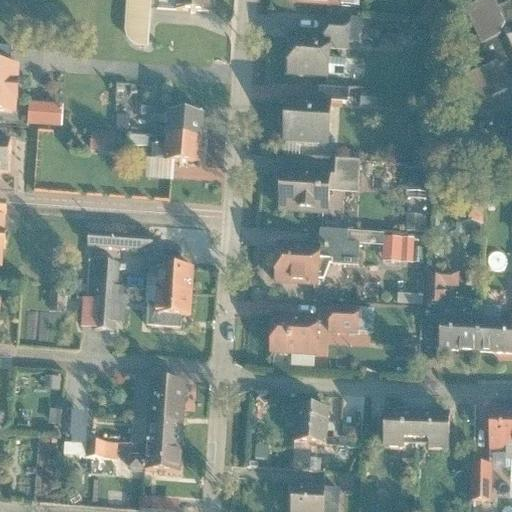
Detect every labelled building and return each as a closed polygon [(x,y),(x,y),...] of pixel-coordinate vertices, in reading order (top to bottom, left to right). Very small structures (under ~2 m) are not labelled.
[(150,50),(154,0),(130,0),(128,34),(130,41),(141,50),(150,50)] [(216,14),(216,0),(179,0),(179,12),(216,14)] [(292,0),(292,8),(361,11),(361,0),(292,0)] [(445,14),(445,0),(435,0),(435,14),(445,14)] [(511,4),(499,11),(494,0),(493,0),(465,12),(478,40),(465,46),(479,76),(466,82),(478,108),(510,93),(499,69),(511,63),(511,64),(511,4)] [(324,38),(290,36),(287,80),(329,83),(330,79),(345,80),(346,63),(331,62),(331,53),(350,54),(351,18),(326,17),(324,38)] [(434,50),(441,38),(430,32),(424,43),(434,50)] [(26,68),(0,65),(0,113),(23,115),(26,68)] [(318,103),(286,102),(283,147),(329,150),(332,104),(349,105),(350,92),(319,90),(318,103)] [(34,104),(32,126),(66,130),(68,107),(34,104)] [(171,115),(170,139),(207,141),(208,117),(171,115)] [(119,151),(118,134),(95,134),(95,152),(119,151)] [(205,166),(207,141),(170,139),(169,149),(155,148),(154,163),(170,165),(205,166)] [(0,174),(12,175),(14,142),(0,141),(0,174)] [(360,165),(336,164),(334,196),(358,198),(360,165)] [(331,174),(282,171),(278,216),(328,220),(331,174)] [(9,205),(0,204),(0,217),(8,218),(9,205)] [(0,270),(5,271),(9,221),(0,219),(0,270)] [(319,249),(277,246),(274,289),(319,292),(321,264),(333,265),(332,270),(359,271),(360,249),(348,248),(349,236),(320,234),(319,249)] [(157,240),(91,236),(90,250),(156,255),(157,240)] [(418,264),(418,239),(387,239),(386,264),(418,264)] [(89,289),(120,291),(122,267),(91,266),(89,289)] [(163,270),(161,295),(196,297),(198,272),(163,270)] [(460,274),(429,274),(428,309),(446,310),(446,291),(460,291),(460,274)] [(131,291),(120,291),(89,289),(86,331),(116,333),(116,326),(129,326),(131,291)] [(195,321),(196,297),(161,295),(161,309),(151,308),(149,330),(185,333),(185,320),(195,321)] [(359,340),(361,310),(329,308),(328,338),(359,340)] [(443,316),(441,356),(479,358),(481,326),(459,325),(460,316),(443,316)] [(502,327),(481,326),(479,358),(511,359),(511,317),(502,317),(502,327)] [(318,362),(321,321),(273,318),(270,359),(318,362)] [(418,344),(397,343),(396,358),(418,359),(418,344)] [(188,423),(191,387),(154,384),(151,421),(188,423)] [(88,458),(95,418),(56,411),(54,424),(65,426),(62,438),(82,442),(80,456),(88,458)] [(327,451),(330,414),(295,411),(292,448),(327,451)] [(418,450),(420,417),(386,416),(385,454),(405,455),(405,449),(418,450)] [(511,416),(491,416),(489,458),(507,459),(506,464),(511,464),(511,416)] [(449,456),(451,418),(420,417),(418,450),(429,450),(429,456),(449,456)] [(187,452),(188,423),(151,421),(149,449),(187,452)] [(102,446),(102,461),(121,461),(121,446),(102,446)] [(185,478),(187,452),(149,449),(148,461),(132,460),(131,474),(185,478)] [(492,504),(491,470),(473,470),(474,504),(492,504)] [(338,511),(340,492),(293,489),(291,511),(338,511)]
